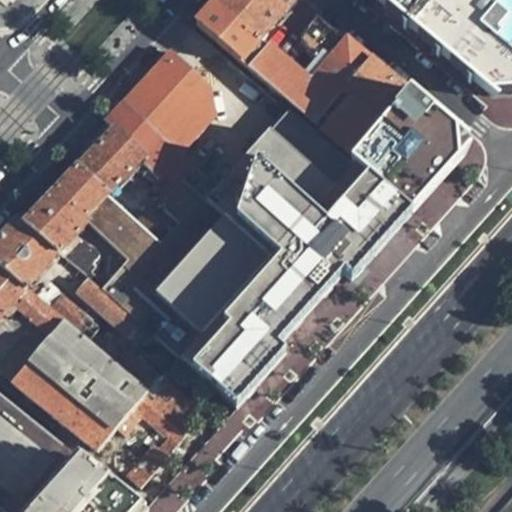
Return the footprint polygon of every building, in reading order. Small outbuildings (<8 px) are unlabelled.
[(238,63),(294,1),(292,0),(219,0),(196,26),(226,53),(238,63)] [(511,97),(511,0),(378,0),(494,98),(505,98),(511,97)] [(210,71),(179,43),(156,68),(150,76),(194,114),(214,92),(223,83),(210,71)] [(150,76),(122,105),(165,145),(194,114),(150,76)] [(250,152),(215,189),(179,225),(168,236),(159,245),(145,262),(102,222),(97,227),(138,264),(113,292),(133,311),(128,317),(142,330),(233,412),(288,354),(281,347),(311,313),(344,277),(352,283),(413,212),(352,160),(261,85),(222,128),(250,152)] [(194,114),(165,145),(179,157),(198,135),(217,115),(214,92),(194,114)] [(407,94),(352,160),(413,212),(460,160),(459,150),(458,137),(407,94)] [(165,145),(122,105),(105,125),(114,133),(98,150),(79,169),(110,196),(141,163),(177,197),(198,174),(179,157),(165,145)] [(198,135),(179,157),(198,174),(215,189),(250,152),(222,128),(208,144),(198,135)] [(26,228),(60,256),(112,203),(107,198),(110,196),(79,169),(48,204),(26,228)] [(215,189),(198,174),(177,197),(164,212),(179,225),(215,189)] [(112,203),(60,256),(66,261),(97,227),(102,222),(116,206),(112,203)] [(145,262),(159,245),(138,226),(116,206),(102,222),(145,262)] [(138,226),(159,245),(168,236),(147,216),(138,226)] [(27,292),(60,256),(26,228),(19,223),(3,241),(0,243),(0,272),(26,294),(27,292)] [(0,323),(14,308),(26,294),(0,272),(0,323)] [(93,274),(87,280),(91,284),(128,317),(133,311),(113,292),(93,274)] [(128,317),(91,284),(80,295),(131,342),(142,330),(128,317)] [(52,313),(27,292),(26,294),(14,308),(36,326),(0,368),(0,370),(15,384),(66,325),(52,313)] [(52,313),(66,325),(150,396),(158,402),(170,388),(120,345),(118,346),(100,332),(101,331),(65,299),(52,313)] [(0,368),(36,326),(14,308),(0,323),(0,368)] [(150,396),(66,325),(15,384),(100,454),(117,434),(135,413),(150,396)] [(175,392),(162,406),(180,422),(193,407),(175,392)] [(31,511),(77,459),(0,395),(0,511),(31,511)] [(158,402),(150,396),(135,413),(147,424),(170,444),(161,454),(154,448),(139,467),(142,470),(132,481),(143,490),(193,433),(180,422),(162,406),(158,402)] [(147,424),(135,413),(117,434),(130,444),(147,424)] [(142,511),(77,459),(31,511),(142,511)]
